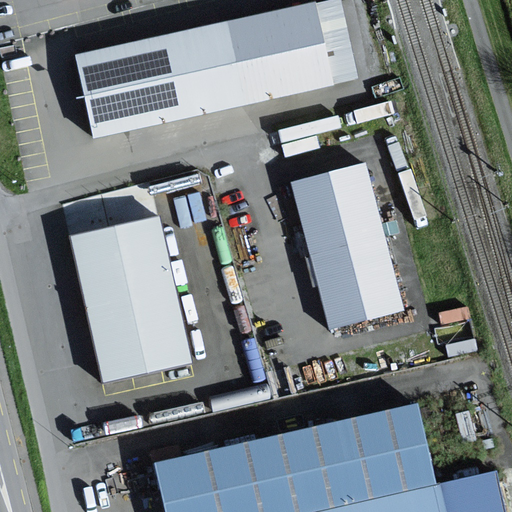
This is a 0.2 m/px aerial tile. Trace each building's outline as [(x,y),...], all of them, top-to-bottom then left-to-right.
[(332,4),(73,62),(90,135),(348,77),(332,4)] [(358,169),(290,187),(308,256),(377,238),(358,169)] [(152,222),(69,241),(99,378),(182,360),(152,222)] [(327,326),(395,308),(377,238),(308,256),(327,326)] [(428,511),(424,494),(403,411),(150,473),(159,511),(428,511)] [(428,511),(496,511),(488,478),(424,494),(428,511)]
